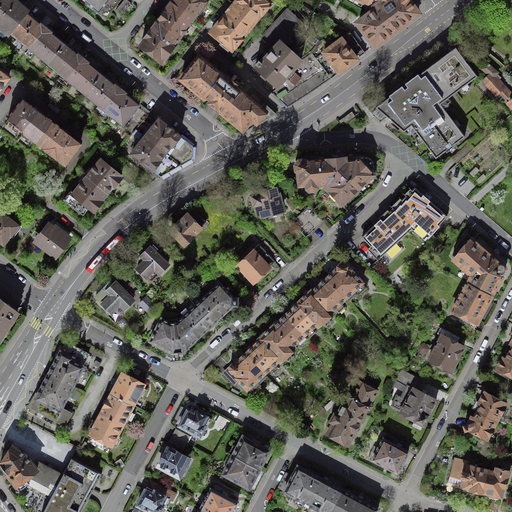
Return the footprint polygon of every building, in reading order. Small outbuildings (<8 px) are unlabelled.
[(19,4),(14,0),(3,0),(0,4),(0,27),(9,35),(10,33),(27,13),(28,11),(19,4)] [(84,0),(106,17),(120,0),(84,0)] [(128,1),(126,0),(123,0),(116,10),(122,15),(131,4),(128,1)] [(173,0),(172,2),(194,17),(206,0),(173,0)] [(237,0),(230,9),(251,26),(270,3),(269,2),(270,0),(237,0)] [(388,0),(375,10),(358,23),(375,45),(395,31),(395,30),(396,30),(397,30),(397,29),(398,29),(398,28),(418,13),(407,0),(388,0)] [(360,0),(372,6),(375,10),(388,0),(360,0)] [(179,38),(194,17),(172,2),(170,5),(157,22),(179,38)] [(220,21),(211,32),(221,41),(219,44),(228,52),(230,49),(232,50),(251,26),(230,9),(220,21)] [(258,66),(256,68),(266,78),(276,87),(277,88),(272,93),(287,108),(310,93),(331,78),(316,58),(312,53),(302,60),(285,45),(304,24),(287,9),(262,37),(274,49),(261,63),(259,60),(256,64),(258,66)] [(20,49),(25,53),(47,27),(44,24),(41,22),(40,23),(27,13),(10,33),(24,44),(20,49)] [(162,62),(179,38),(157,22),(155,25),(141,45),(151,53),(151,54),(162,62)] [(34,52),(48,64),(64,43),(52,33),(53,32),(50,29),(47,27),(25,53),(30,57),(34,52)] [(350,33),(316,58),(331,78),(348,66),(365,53),(350,33)] [(58,79),(62,83),(84,57),(81,55),(78,52),(77,54),(64,43),(48,64),(61,75),(58,79)] [(390,97),(376,107),(390,119),(404,131),(411,126),(436,158),(445,151),(447,152),(456,144),(455,144),(465,136),(440,104),(452,95),(477,76),(456,47),(419,75),(418,74),(405,84),(406,85),(403,88),(402,86),(389,96),(390,97)] [(180,79),(203,97),(222,74),(211,64),(200,55),(180,79)] [(71,83),(85,94),(101,74),(89,64),(90,62),(87,60),(84,57),(62,83),(67,87),(71,83)] [(498,73),(484,60),(479,66),(489,75),(487,77),(507,99),(511,94),(506,87),(499,80),(501,78),(497,74),(498,73)] [(203,97),(223,113),(242,90),(238,87),(243,80),(235,74),(227,68),(222,74),(203,97)] [(0,69),(0,88),(3,84),(9,77),(0,69)] [(95,110),(100,114),(121,88),(118,85),(115,83),(114,84),(101,74),(85,94),(98,105),(95,110)] [(124,90),(121,88),(100,114),(104,118),(108,113),(123,125),(126,121),(128,122),(125,127),(132,133),(150,111),(140,103),(139,104),(126,94),(127,93),(124,90)] [(242,90),(223,113),(243,130),(252,119),(258,124),(276,115),(275,113),(264,103),(260,107),(251,99),(242,91),(242,90)] [(7,120),(22,131),(38,111),(31,106),(23,99),(7,120)] [(22,131),(37,142),(52,122),(49,119),(38,111),(22,131)] [(159,119),(145,136),(181,165),(192,159),(193,147),(180,136),(159,119)] [(37,142),(65,164),(80,143),(73,138),(52,122),(37,142)] [(145,136),(132,154),(161,177),(164,175),(181,165),(145,136)] [(346,157),(348,178),(358,189),(374,175),(374,174),(373,174),(373,173),(373,172),(373,171),(374,167),(374,166),(374,164),(373,163),(373,162),(372,161),(371,160),(371,159),(370,158),(368,158),(367,158),(366,157),(363,158),(361,158),(360,158),(358,157),(357,156),(356,157),(355,157),(353,156),(351,156),(349,157),(348,158),(347,158),(346,157)] [(337,158),(332,158),(334,177),(324,187),(330,192),(330,194),(331,196),(333,197),(334,199),(336,200),(337,201),(341,205),(358,189),(348,178),(346,157),(337,158)] [(334,177),(332,158),(327,159),(298,162),(297,161),(295,163),(297,164),(299,186),(306,185),(306,189),(309,192),(316,191),(317,188),(317,187),(324,187),(334,177)] [(100,160),(87,177),(107,193),(113,185),(114,186),(118,181),(121,177),(100,160)] [(100,200),(107,193),(87,177),(74,192),(71,190),(64,199),(80,212),(87,204),(94,210),(98,205),(101,201),(100,200)] [(282,210),(276,187),(256,193),(257,194),(251,196),(257,216),(262,214),(262,215),(272,212),(282,210)] [(429,237),(447,216),(426,197),(415,188),(391,210),(410,231),(416,226),(429,237)] [(324,221),(309,206),(298,216),(300,219),(294,224),(306,238),(315,229),(324,221)] [(10,236),(19,224),(11,217),(2,210),(0,212),(0,241),(3,244),(10,235),(10,236)] [(381,258),(410,231),(391,210),(377,222),(361,237),(381,258)] [(175,225),(170,230),(184,245),(193,237),(192,236),(201,228),(200,227),(206,222),(199,215),(193,220),(188,214),(179,223),(178,222),(175,225)] [(29,216),(20,228),(24,231),(27,233),(36,221),(29,216)] [(49,226),(37,241),(55,254),(66,239),(69,236),(57,227),(56,229),(55,230),(49,226)] [(467,282),(492,295),(502,277),(501,274),(502,274),(503,273),(504,273),(504,272),(505,272),(505,271),(505,270),(505,269),(505,268),(504,267),(504,266),(503,266),(503,265),(502,265),(501,264),(500,264),(499,262),(492,256),(467,233),(456,246),(458,248),(453,255),(457,258),(455,261),(471,275),(467,282)] [(145,260),(137,268),(146,277),(147,277),(151,281),(159,273),(159,274),(168,264),(155,251),(157,249),(153,244),(150,247),(141,256),(143,258),(145,260)] [(253,251),(238,265),(246,273),(254,282),(269,268),(266,265),(272,259),(259,245),(253,251)] [(353,291),(363,282),(352,270),(351,271),(347,268),(347,266),(346,265),(345,264),(343,263),(342,263),(340,263),(339,264),(338,266),(337,267),(337,268),(335,270),(326,278),(345,298),(346,298),(348,301),(356,294),(353,291)] [(331,311),(345,298),(326,278),(323,281),(312,291),(311,290),(331,312),(332,312),(331,311)] [(95,297),(111,313),(116,308),(120,313),(133,300),(116,282),(110,287),(109,286),(107,285),(95,297)] [(201,299),(219,318),(233,304),(237,304),(237,297),(234,297),(227,290),(220,282),(201,299)] [(490,298),(492,295),(467,282),(453,308),(456,309),(453,314),(461,318),(459,321),(474,329),(490,298)] [(318,325),(331,312),(311,290),(307,293),(297,303),(318,325)] [(143,300),(139,303),(148,311),(154,305),(146,297),(143,300)] [(0,335),(15,312),(16,312),(17,311),(0,298),(0,335)] [(184,316),(201,334),(210,326),(219,318),(201,299),(184,316)] [(317,325),(318,325),(297,303),(296,303),(297,304),(294,306),(285,314),(304,335),(316,324),(317,325)] [(293,346),(304,335),(285,314),(277,323),(274,325),(273,325),(293,347),(294,347),(293,346)] [(174,323),(178,352),(180,352),(183,352),(201,334),(184,316),(177,322),(174,323)] [(175,353),(178,352),(174,323),(170,323),(161,318),(150,341),(173,353),(175,353)] [(280,360),(293,347),(273,325),(262,335),(259,338),(280,360)] [(441,335),(429,359),(451,371),(464,346),(462,345),(461,345),(456,342),(458,340),(459,337),(441,328),(438,334),(441,335)] [(279,361),(280,360),(259,338),(258,338),(260,340),(249,349),(246,352),(265,373),(279,360),(279,361)] [(48,374),(72,387),(83,366),(82,366),(89,354),(66,341),(61,351),(58,356),(48,374)] [(511,353),(510,352),(505,349),(501,357),(502,358),(497,368),(511,376),(511,353)] [(264,373),(265,373),(246,352),(238,360),(235,362),(233,362),(232,363),(230,364),(230,365),(229,367),(229,368),(230,369),(224,374),(234,385),(239,381),(247,389),(257,380),(259,383),(267,376),(264,373)] [(397,394),(391,406),(401,411),(401,412),(415,420),(423,424),(427,416),(436,399),(422,392),(418,390),(419,388),(420,389),(424,381),(401,369),(396,378),(408,384),(401,397),(397,394)] [(116,382),(111,393),(133,405),(139,394),(143,396),(147,389),(143,387),(144,384),(122,372),(116,382)] [(72,413),(61,407),(72,387),(48,374),(40,389),(37,395),(31,407),(65,426),(72,413)] [(504,387),(491,380),(489,383),(487,387),(500,394),(504,387)] [(344,402),(364,413),(366,409),(367,409),(370,408),(372,405),(371,402),(376,392),(360,383),(358,386),(355,391),(354,393),(353,393),(351,393),(346,403),(344,402)] [(472,408),(478,411),(497,421),(501,413),(505,407),(503,405),(501,404),(503,401),(484,391),(479,402),(476,400),(472,408)] [(101,413),(123,425),(127,418),(131,420),(134,414),(130,411),(133,405),(111,393),(106,403),(101,413)] [(364,413),(344,402),(340,410),(338,409),(336,410),(335,412),(334,412),(329,421),(331,422),(333,423),(328,432),(334,436),(335,439),(338,441),(341,440),(342,439),(348,443),(354,432),(355,432),(356,431),(357,430),(358,429),(358,428),(359,427),(359,426),(359,424),(358,423),(364,413)] [(192,413),(187,410),(179,425),(199,436),(205,425),(207,427),(211,419),(197,411),(196,411),(194,410),(193,411),(192,413)] [(497,421),(478,411),(474,418),(471,416),(465,427),(469,430),(484,437),(486,433),(488,434),(490,435),(493,429),(493,428),(497,421)] [(123,425),(101,413),(95,423),(90,433),(91,434),(88,440),(107,450),(110,444),(112,445),(114,442),(118,444),(121,437),(117,435),(123,425)] [(175,432),(174,436),(187,443),(190,436),(177,429),(175,432)] [(172,439),(170,442),(183,449),(187,443),(174,436),(172,439)] [(243,436),(233,454),(259,468),(269,450),(256,443),(243,436)] [(383,438),(372,459),(384,465),(385,465),(397,472),(408,451),(396,445),(383,438)] [(63,474),(39,462),(37,466),(36,467),(31,460),(25,453),(12,445),(0,463),(0,464),(8,475),(16,485),(17,484),(21,489),(28,484),(51,496),(63,474)] [(167,448),(158,464),(179,475),(181,470),(185,473),(189,465),(185,463),(188,457),(175,451),(174,452),(167,448)] [(259,468),(233,454),(229,452),(225,460),(229,462),(223,473),(236,480),(249,487),(259,468)] [(51,496),(42,511),(81,511),(91,493),(102,474),(71,458),(63,474),(51,496)] [(482,492),(488,470),(468,465),(469,462),(455,458),(448,483),(469,489),(482,492)] [(324,511),(330,511),(343,489),(326,480),(298,465),(292,476),(285,473),(278,487),(284,490),(284,491),(297,497),(294,501),(314,511),(316,511),(318,509),(324,511)] [(488,470),(482,492),(483,493),(483,492),(486,492),(485,495),(486,496),(491,498),(492,497),(493,494),(496,495),(498,485),(501,486),(505,487),(509,470),(496,467),(495,472),(488,470)] [(146,487),(137,504),(151,511),(159,511),(163,505),(165,506),(169,499),(172,500),(176,493),(150,480),(148,483),(147,486),(146,487)] [(211,488),(200,507),(209,511),(232,511),(237,502),(224,495),(211,488)] [(361,498),(343,489),(330,511),(376,511),(378,508),(361,498)]
